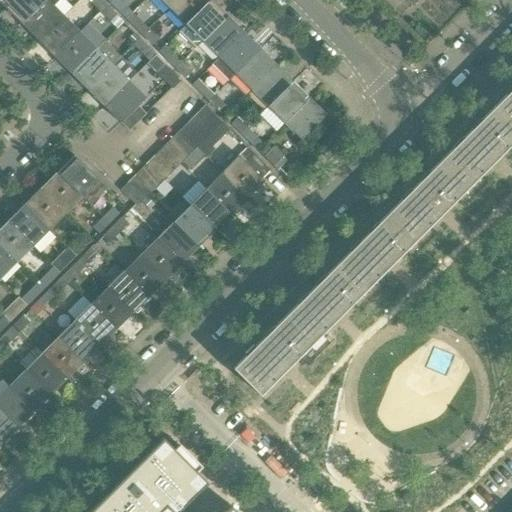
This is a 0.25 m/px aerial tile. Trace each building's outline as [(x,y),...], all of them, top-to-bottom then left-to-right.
[(0,0),(0,3),(5,9),(13,0),(0,0)] [(13,0),(5,9),(22,26),(47,1),(46,0),(13,0)] [(91,0),(90,2),(100,12),(106,6),(100,0),(91,0)] [(112,0),(110,3),(120,13),(126,7),(121,2),(122,0),(112,0)] [(159,0),(169,10),(179,0),(159,0)] [(179,0),(169,10),(186,26),(211,0),(210,0),(179,0)] [(186,26),(201,41),(227,16),(211,0),(186,26)] [(22,26),(38,42),(64,17),(47,1),(22,26)] [(106,6),(100,12),(110,21),(116,16),(106,6)] [(201,41),(218,58),(243,33),(227,16),(201,41)] [(38,42),(55,59),(80,33),(64,17),(38,42)] [(133,25),(143,35),(148,30),(138,20),(133,25)] [(55,59),(71,75),(104,41),(92,30),(85,38),(80,33),(55,59)] [(148,30),(143,35),(152,45),(158,39),(148,30)] [(227,81),(234,74),(259,49),(243,33),(218,58),(211,65),(227,81)] [(128,39),(133,44),(138,39),(132,34),(128,39)] [(138,39),(133,44),(149,61),(155,55),(139,39),(138,39)] [(71,75),(87,91),(120,58),(104,41),(71,75)] [(234,74),(251,91),(276,66),(259,49),(234,74)] [(166,58),(175,68),(181,63),(171,53),(166,58)] [(147,64),(172,89),(181,81),(155,56),(147,64)] [(87,91),(104,108),(129,82),(137,74),(120,58),(87,91)] [(181,63),(175,68),(184,77),(185,78),(191,73),(181,63)] [(251,91),(268,108),(293,83),(276,66),(251,91)] [(120,124),(121,123),(137,106),(145,98),(129,82),(104,108),(120,124)] [(268,108),(284,124),(309,99),(293,83),(268,108)] [(199,91),(209,101),(214,96),(204,86),(199,91)] [(511,88),(284,316),(232,368),(260,396),(312,344),(511,144),(511,88)] [(214,96),(209,101),(218,111),(224,106),(214,96)] [(309,99),(284,124),(300,141),(326,115),(309,99)] [(205,105),(196,114),(213,130),(221,122),(222,122),(205,105)] [(137,106),(121,123),(129,132),(146,114),(137,106)] [(196,114),(188,122),(204,139),(205,138),(212,131),(213,130),(196,114)] [(231,124),(241,134),(246,128),(236,118),(231,124)] [(188,122),(179,131),(196,147),(204,139),(188,122)] [(196,147),(203,154),(203,155),(228,129),(221,122),(213,130),(212,131),(205,138),(204,139),(196,147)] [(246,128),(241,134),(250,144),(256,138),(246,128)] [(179,131),(171,139),(188,156),(193,150),(196,147),(179,131)] [(171,139),(162,148),(179,165),(180,163),(187,157),(188,156),(171,139)] [(260,154),(263,157),(274,167),(276,170),(282,164),(283,165),(287,161),(284,158),(286,156),(275,145),(271,148),(268,145),(266,148),(260,154)] [(187,170),(203,154),(196,147),(193,150),(188,156),(187,157),(180,163),(187,170)] [(162,148),(153,157),(170,173),(179,165),(162,148)] [(238,156),(222,173),(247,198),(264,182),(261,179),(270,171),(247,148),(238,156)] [(73,155),(57,172),(83,197),(99,181),(73,155)] [(153,157),(145,165),(162,182),(170,173),(153,157)] [(283,165),(282,164),(276,170),(289,182),(302,169),(290,158),(287,161),(283,165)] [(145,165),(136,173),(153,190),(154,190),(161,182),(162,182),(145,165)] [(57,172),(40,188),(66,214),(83,197),(57,172)] [(136,173),(128,182),(145,199),(153,190),(136,173)] [(222,173),(206,189),(231,215),(247,198),(222,173)] [(145,199),(128,182),(120,190),(137,207),(145,199)] [(40,188),(24,205),(50,230),(66,214),(40,188)] [(206,189),(189,206),(215,231),(231,215),(206,189)] [(142,202),(148,209),(153,205),(147,198),(142,202)] [(24,205),(8,221),(34,246),(50,230),(24,205)] [(189,206),(173,222),(198,248),(215,231),(189,206)] [(112,208),(102,218),(108,224),(118,214),(112,208)] [(122,217),(112,227),(117,233),(127,223),(122,217)] [(108,224),(102,218),(92,228),(98,234),(108,224)] [(8,221),(0,228),(0,246),(17,263),(34,246),(8,221)] [(173,222),(157,238),(183,263),(198,248),(173,222)] [(117,233),(112,227),(102,237),(108,243),(117,233)] [(157,238),(140,254),(166,280),(183,263),(157,238)] [(79,241),(69,251),(75,257),(85,247),(79,241)] [(0,246),(0,279),(0,280),(17,263),(0,246)] [(75,257),(69,251),(66,248),(50,265),(59,273),(75,257)] [(89,250),(79,260),(85,266),(94,256),(89,250)] [(140,254),(124,271),(149,297),(166,280),(140,254)] [(85,266),(79,260),(69,270),(75,276),(85,266)] [(124,271),(108,287),(133,312),(149,297),(124,271)] [(46,274),(37,284),(42,290),(52,280),(46,274)] [(42,290),(37,284),(27,294),(32,300),(42,290)] [(56,284),(47,292),(53,298),(62,289),(56,284)] [(108,287),(92,303),(117,328),(133,312),(108,287)] [(53,298),(47,292),(30,309),(36,315),(53,298)] [(1,314),(4,317),(9,323),(27,306),(18,297),(1,314)] [(92,303),(75,320),(100,345),(117,328),(92,303)] [(0,332),(9,323),(4,317),(0,321),(0,332)] [(23,317),(13,327),(19,332),(29,322),(23,317)] [(75,320),(58,337),(84,362),(100,345),(75,320)] [(13,327),(0,339),(0,343),(4,347),(19,332),(13,327)] [(58,337),(43,352),(68,377),(84,362),(58,337)] [(43,352),(26,369),(51,394),(68,377),(43,352)] [(26,369),(9,386),(35,411),(51,394),(26,369)] [(9,386),(0,394),(0,407),(19,427),(35,411),(9,386)] [(0,407),(0,442),(2,444),(19,427),(0,407)] [(162,439),(88,511),(176,511),(205,483),(162,439)]
